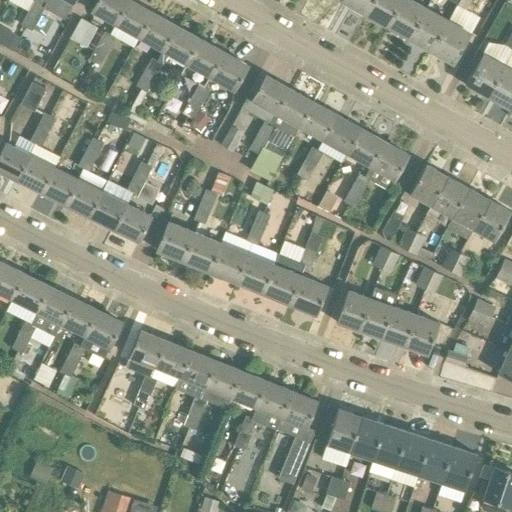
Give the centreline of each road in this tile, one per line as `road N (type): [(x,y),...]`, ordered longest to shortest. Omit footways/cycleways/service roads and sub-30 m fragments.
road 1 (residential): [(511,421),(245,333),(0,217)]
road 2 (residential): [(511,163),(220,0)]
